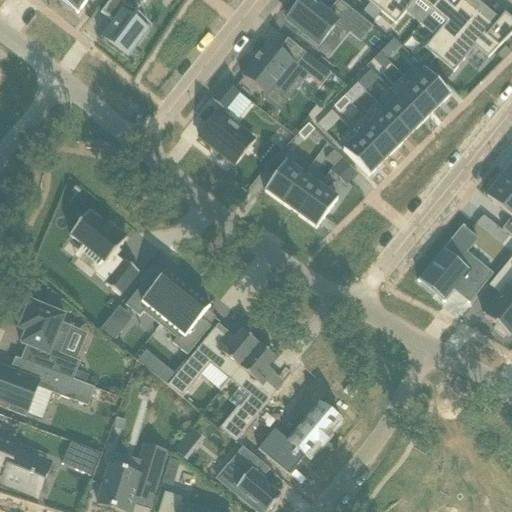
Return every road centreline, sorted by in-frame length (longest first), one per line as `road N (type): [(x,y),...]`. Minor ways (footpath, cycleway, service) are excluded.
road 1 (residential): [(140,144),(233,228),(350,304)]
road 2 (residential): [(511,109),(350,304)]
road 3 (residential): [(427,349),(371,445),(318,511)]
road 4 (residential): [(257,0),(140,144)]
